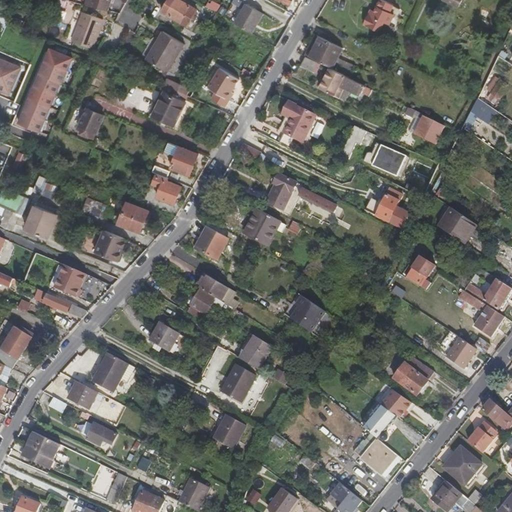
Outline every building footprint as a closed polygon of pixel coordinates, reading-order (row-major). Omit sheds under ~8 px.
[(66,0),(64,7),(74,9),(75,2),(66,0)] [(88,0),(86,6),(106,11),(109,4),(110,5),(111,0),(88,0)] [(179,0),(169,0),(162,13),(188,28),(198,11),(179,0)] [(496,0),(489,0),(482,13),(488,16),(496,0)] [(372,17),(369,16),(364,26),(379,33),(384,24),(389,26),(394,16),(389,13),(393,7),(381,1),(375,12),(372,17)] [(246,5),(234,24),(252,34),(263,15),(246,5)] [(103,21),(83,14),(73,42),(93,50),(103,21)] [(330,17),(325,26),(339,33),(343,25),(330,17)] [(122,42),(129,44),(134,32),(127,30),(122,42)] [(146,61),(167,74),(183,45),(163,33),(146,61)] [(321,39),(317,37),(308,57),(311,58),(321,39)] [(343,50),(321,39),(311,58),(333,70),(343,50)] [(185,46),(183,45),(167,74),(168,74),(185,46)] [(70,54),(47,46),(19,123),(39,130),(57,79),(60,80),(70,54)] [(0,55),(0,87),(9,91),(20,64),(0,55)] [(316,75),(321,65),(306,58),(302,67),(316,75)] [(348,65),(344,71),(353,75),(356,70),(348,65)] [(241,81),(222,70),(210,89),(231,102),(235,95),(233,94),(241,81)] [(331,70),(321,89),(339,98),(344,88),(353,92),(358,95),(360,96),(362,92),(370,96),(372,91),(331,70)] [(501,80),(493,93),(501,98),(509,86),(501,80)] [(176,84),(173,90),(187,96),(190,90),(176,84)] [(189,105),(192,98),(187,96),(173,90),(171,89),(168,96),(189,105)] [(179,129),(189,105),(168,96),(157,120),(179,129)] [(289,119),(282,133),(300,142),(313,115),(288,104),(282,115),(289,119)] [(405,115),(414,118),(417,111),(408,107),(405,115)] [(88,110),(80,129),(97,136),(104,116),(88,110)] [(425,117),(415,136),(426,141),(435,122),(425,117)] [(319,139),(325,124),(317,121),(312,136),(319,139)] [(356,123),(342,152),(350,157),(358,141),(360,142),(367,129),(356,123)] [(246,141),(240,154),(259,163),(264,153),(256,149),(257,146),(246,141)] [(191,177),(199,156),(171,144),(168,153),(178,157),(173,169),(191,177)] [(398,178),(407,157),(378,144),(373,154),(371,153),(368,154),(364,162),(398,178)] [(18,152),(16,160),(26,162),(28,155),(18,152)] [(159,174),(166,177),(169,178),(171,172),(156,166),(154,172),(159,174)] [(164,181),(166,177),(159,174),(153,188),(160,191),(157,197),(174,205),(182,188),(164,181)] [(423,175),(419,181),(423,184),(427,177),(423,175)] [(319,202),(323,195),(305,186),(303,188),(280,176),(279,178),(276,177),(273,184),(275,185),(273,187),(275,188),(271,196),(287,204),(294,192),(300,195),(301,192),(319,202)] [(54,198),(58,184),(38,178),(34,192),(54,198)] [(3,189),(0,196),(0,202),(16,210),(22,198),(3,189)] [(390,199),(387,197),(376,218),(389,224),(396,210),(402,197),(395,193),(393,197),(392,196),(390,199)] [(102,218),(106,203),(87,199),(83,213),(102,218)] [(45,238),(55,214),(33,204),(23,228),(45,238)] [(148,213),(127,204),(118,225),(143,235),(149,223),(145,221),(148,213)] [(471,238),(479,227),(453,209),(441,229),(466,246),(471,238)] [(413,218),(396,210),(389,224),(407,232),(413,218)] [(257,211),(244,236),(267,247),(275,230),(279,222),(257,211)] [(281,233),(285,225),(279,222),(275,230),(281,233)] [(297,234),(301,226),(292,222),(288,230),(297,234)] [(478,238),(484,230),(479,227),(471,238),(478,243),(481,240),(478,238)] [(206,228),(194,250),(214,262),(227,240),(206,228)] [(121,251),(125,240),(102,230),(93,252),(114,261),(119,250),(121,251)] [(182,267),(189,256),(178,250),(172,261),(182,267)] [(420,256),(412,267),(426,277),(434,266),(420,256)] [(77,298),(87,276),(65,266),(55,290),(77,298)] [(16,286),(18,281),(0,273),(0,283),(9,288),(11,284),(16,286)] [(223,301),(230,288),(206,274),(199,287),(223,301)] [(437,275),(431,285),(446,296),(453,286),(437,275)] [(420,287),(425,290),(429,283),(425,280),(420,287)] [(497,310),(511,289),(511,288),(499,280),(484,301),(497,310)] [(66,313),(71,305),(38,290),(34,298),(66,313)] [(208,314),(216,300),(201,290),(192,305),(208,314)] [(479,306),(481,303),(463,291),(459,296),(477,309),(479,306)] [(312,333),(326,313),(304,298),(299,295),(285,315),(292,320),(312,333)] [(28,314),(32,305),(23,300),(18,308),(28,314)] [(84,321),(91,313),(72,305),(68,314),(84,321)] [(490,337),(504,317),(487,307),(485,310),(474,326),(490,337)] [(283,331),(286,323),(278,320),(275,327),(283,331)] [(160,322),(150,341),(169,351),(180,333),(160,322)] [(17,329),(0,354),(0,366),(4,368),(12,372),(34,340),(17,329)] [(261,371),(274,348),(256,338),(243,360),(261,371)] [(456,340),(450,349),(455,353),(461,344),(458,341),(456,340)] [(113,392),(129,364),(109,353),(93,381),(113,392)] [(416,395),(434,373),(411,357),(399,371),(394,378),(416,395)] [(241,367),(225,394),(242,405),(258,377),(241,367)] [(277,372),(273,378),(284,384),(287,378),(277,372)] [(91,409),(100,393),(80,382),(71,399),(91,409)] [(0,409),(10,389),(0,384),(0,409)] [(392,390),(380,405),(397,417),(398,418),(410,403),(392,390)] [(70,404),(56,398),(52,406),(65,413),(70,404)] [(505,412),(492,401),(483,412),(500,427),(503,424),(498,420),(505,412)] [(380,405),(363,425),(372,432),(379,438),(380,436),(383,438),(384,439),(386,439),(387,438),(388,437),(388,435),(387,434),(386,433),(384,432),(397,417),(380,405)] [(227,417),(215,440),(233,450),(245,427),(227,417)] [(468,441),(482,452),(498,433),(484,421),(478,428),(479,429),(475,434),(474,433),(468,441)] [(106,443),(113,446),(118,435),(98,425),(90,441),(103,447),(106,443)] [(382,471),(397,453),(379,438),(372,432),(362,443),(368,448),(366,451),(367,452),(363,456),(360,453),(357,457),(369,467),(372,463),(382,471)] [(50,468),(61,445),(35,433),(24,456),(50,468)] [(274,435),(271,441),(280,447),(284,441),(274,435)] [(462,447),(445,468),(465,485),(481,467),(484,469),(486,466),(462,447)] [(113,476),(115,471),(104,466),(102,470),(113,476)] [(337,475),(348,482),(353,473),(342,467),(337,475)] [(122,491),(128,477),(120,474),(114,487),(122,491)] [(190,478),(178,501),(197,510),(209,487),(190,478)] [(465,511),(467,511),(475,503),(473,502),(466,496),(445,478),(432,496),(445,508),(452,500),(465,511)] [(353,511),(362,501),(340,483),(329,496),(340,505),(334,511),(353,511)] [(466,496),(473,502),(480,494),(473,488),(466,496)] [(256,506),(263,495),(254,489),(247,500),(256,506)] [(283,490),(269,509),(272,511),(287,511),(297,500),(283,490)] [(143,491),(135,511),(137,511),(162,511),(167,503),(143,491)] [(25,496),(17,511),(37,511),(41,503),(25,496)] [(511,511),(511,498),(499,511),(511,511)]
